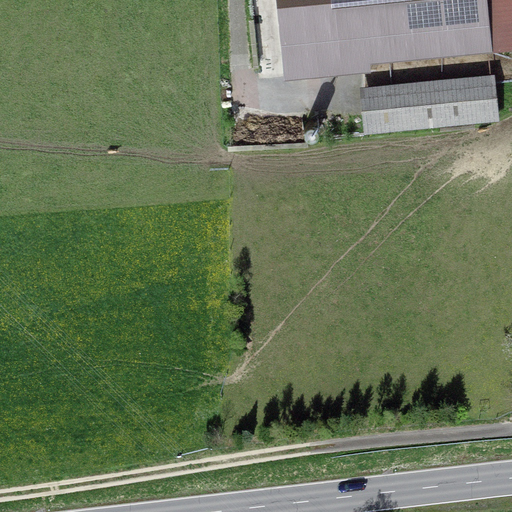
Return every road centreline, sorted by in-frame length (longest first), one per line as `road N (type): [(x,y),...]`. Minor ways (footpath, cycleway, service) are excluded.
road 1 (track): [(0,493),(511,426)]
road 2 (secondary): [(511,480),(218,511)]
